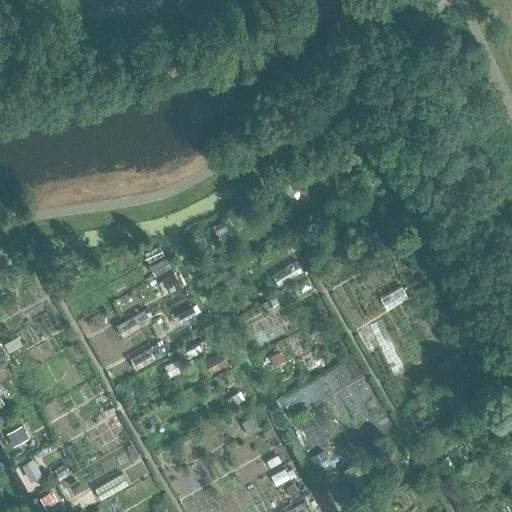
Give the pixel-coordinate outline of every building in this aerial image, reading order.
[(362,172),(353,178),(362,192),(371,186),(362,172)] [(388,215),(376,221),(383,234),(395,228),(388,215)] [(221,222),(213,226),(221,243),(229,239),(221,222)] [(395,229),(385,234),(394,250),(403,245),(406,243),(410,240),(403,228),(396,231),(395,229)] [(166,257),(151,265),(156,274),(170,266),(166,257)] [(173,271),(161,278),(162,280),(169,291),(170,293),(182,287),(173,271)] [(226,271),(216,277),(224,290),(234,285),(226,271)] [(276,296),(265,301),(268,308),(279,302),(276,296)] [(193,305),(177,314),(182,322),(197,314),(197,313),(193,306),(193,305)] [(17,336),(5,343),(9,351),(22,344),(17,336)] [(192,349),(183,353),(186,358),(194,353),(192,349)] [(222,351),(205,360),(212,373),(229,364),(222,351)] [(280,352),(271,357),(275,365),(284,360),(280,352)] [(449,357),(438,364),(445,376),(456,369),(449,357)] [(234,394),(227,398),(231,405),(238,402),(234,394)] [(505,416),(500,408),(491,413),(496,421),(505,416)] [(314,417),(301,425),(306,433),(319,426),(314,417)] [(249,418),(242,422),(248,434),(255,430),(249,418)] [(21,426),(7,433),(13,444),(27,437),(21,426)] [(324,450),(317,454),(324,466),(331,462),(324,450)] [(278,455),(267,461),(271,467),(281,461),(278,455)] [(33,458),(22,464),(31,479),(42,473),(33,458)] [(357,462),(344,470),(350,480),(363,472),(357,462)] [(294,483),(286,487),(293,499),(301,494),(294,483)] [(48,493),(40,497),(46,508),(55,503),(54,502),(49,494),(48,493)]
